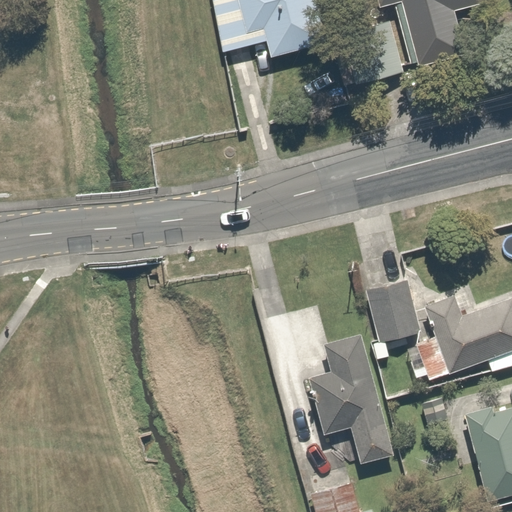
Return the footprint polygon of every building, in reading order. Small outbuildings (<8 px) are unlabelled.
[(327,42),(316,0),(217,0),(232,47),(265,44),(271,58),(327,42)] [(486,3),(485,0),(380,0),(382,5),(394,0),(401,0),(414,67),(465,56),(454,9),(486,3)] [(403,275),(362,283),(374,341),(415,333),(411,315),(423,312),(415,273),(403,275)] [(455,293),(428,306),(450,370),(511,348),(511,297),(463,311),(455,293)] [(362,333),(326,344),(332,371),(307,375),(321,432),(351,427),(361,463),(392,450),(362,333)] [(511,406),(466,412),(485,500),(511,493),(511,406)] [(356,511),(346,474),(306,485),(313,511),(356,511)]
